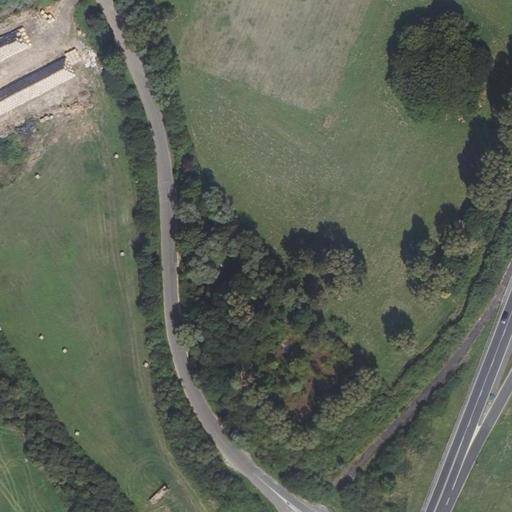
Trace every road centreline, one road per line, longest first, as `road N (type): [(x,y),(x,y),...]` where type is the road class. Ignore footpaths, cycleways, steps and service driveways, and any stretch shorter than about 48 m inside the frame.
road 1 (unclassified): [(283,500),(220,438),(194,397),(170,298),(158,132),(103,0)]
road 2 (primary): [(444,489),(511,316)]
road 3 (primary): [(444,489),(511,381)]
